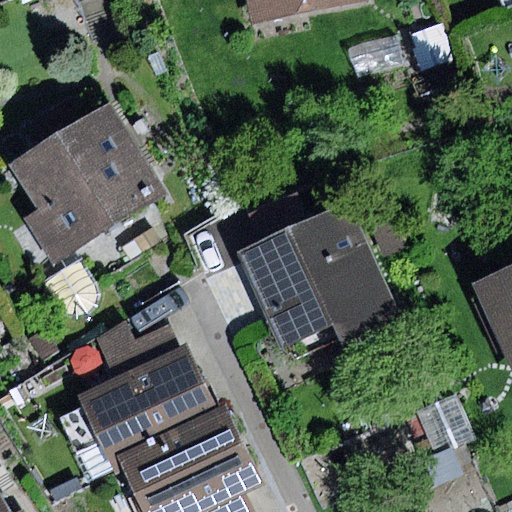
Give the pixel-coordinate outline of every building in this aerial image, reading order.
[(72,0),(21,0),(0,7),(0,74),(87,45),(72,0)] [(367,0),(248,0),(253,26),(368,3),(367,0)] [(112,106),(9,164),(62,257),(165,199),(112,106)] [(251,216),(264,247),(313,226),(299,195),(251,216)] [(264,247),(244,257),(292,361),(401,311),(353,207),(313,226),(264,247)] [(511,270),(479,285),(511,358),(511,270)] [(116,379),(180,349),(159,301),(97,338),(116,379)] [(116,379),(79,397),(110,462),(120,457),(219,410),(188,345),(180,349),(116,379)] [(462,397),(418,413),(434,456),(477,440),(462,397)] [(219,410),(120,457),(146,511),(204,511),(245,493),(265,483),(229,406),(219,410)] [(0,511),(13,511),(0,490),(0,511)] [(253,511),(245,493),(204,511),(253,511)]
